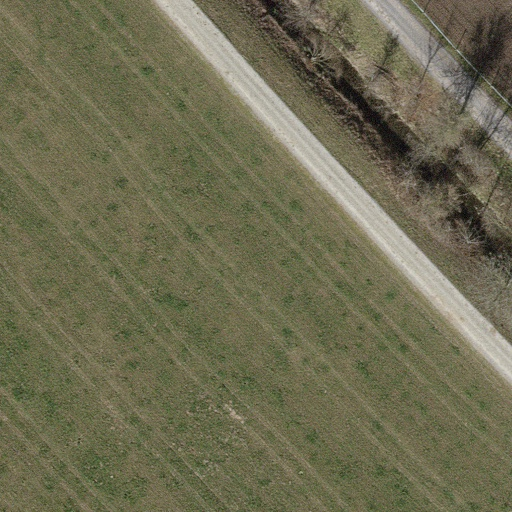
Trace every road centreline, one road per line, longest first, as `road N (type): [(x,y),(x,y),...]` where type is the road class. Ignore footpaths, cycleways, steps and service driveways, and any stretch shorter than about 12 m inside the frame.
road 1 (track): [(171,0),(511,368)]
road 2 (track): [(511,122),(398,0)]
